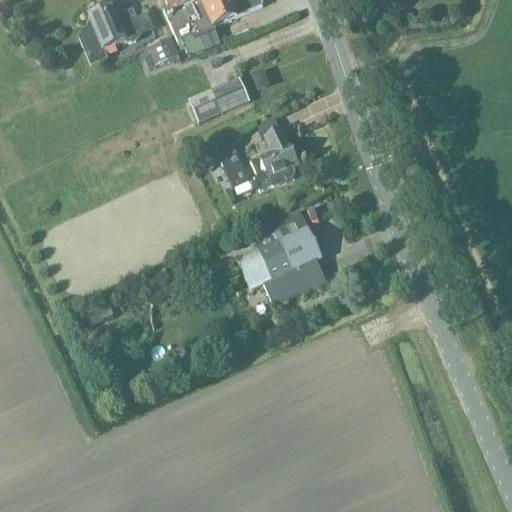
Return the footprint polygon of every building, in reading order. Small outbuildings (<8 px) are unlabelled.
[(186,43),(193,60),(208,53),(203,42),(221,34),(218,29),(266,7),(262,0),(168,0),(174,11),(169,13),(183,45),(186,43)] [(129,27),(125,28),(118,9),(94,18),(95,22),(93,29),(88,31),(86,38),(97,69),(113,63),(110,53),(130,45),(131,47),(137,47),(142,45),(145,41),(144,37),(157,32),(152,18),(142,22),(139,13),(126,18),(129,27)] [(158,59),(150,63),(154,73),(184,59),(176,41),(154,51),(158,59)] [(37,85),(46,103),(70,92),(61,74),(37,85)] [(262,76),(253,80),(258,92),(267,89),(262,76)] [(198,126),(251,103),(241,80),(188,103),(198,126)] [(280,133),(265,141),(272,156),(250,166),(257,180),(254,182),(260,195),(273,189),(273,190),(292,181),(294,176),(292,171),(297,168),(288,148),(287,148),(280,133)] [(249,186),(229,142),(214,150),(233,193),(249,186)] [(250,296),(264,290),(273,310),(326,285),(317,266),(322,263),(299,214),(248,238),(256,255),(235,264),(250,296)] [(301,354),(380,333),(375,317),(297,338),(301,354)]
